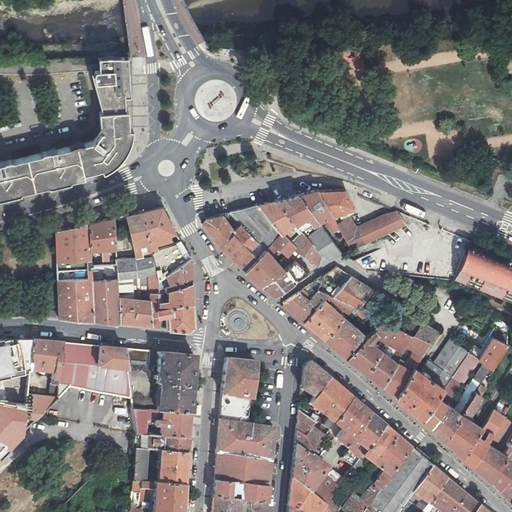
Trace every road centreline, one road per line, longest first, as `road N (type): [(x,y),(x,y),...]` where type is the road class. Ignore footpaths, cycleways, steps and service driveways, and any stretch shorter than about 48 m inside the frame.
road 1 (primary): [(240,123),(511,238)]
road 2 (primary): [(511,219),(290,135),(248,109)]
road 3 (residential): [(494,511),(294,334)]
road 4 (unclassified): [(0,325),(210,340)]
road 5 (unclassified): [(275,511),(294,334)]
road 6 (unclassified): [(210,340),(197,511)]
road 7 (residential): [(141,0),(152,153)]
road 8 (secondary): [(0,223),(145,178)]
